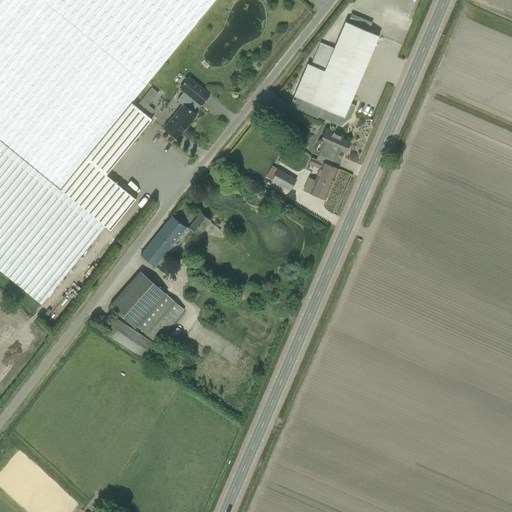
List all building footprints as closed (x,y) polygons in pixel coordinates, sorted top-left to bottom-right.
[(0,0),(0,271),(40,304),(104,226),(109,231),(135,199),(106,175),(111,170),(151,120),(148,117),(135,107),(131,103),(146,84),(215,0),(0,0)] [(345,22),(333,49),(320,42),(310,65),(307,64),(289,106),(317,118),(318,117),(340,127),(348,120),(346,118),(347,114),(351,115),(355,106),(350,104),(378,36),(345,22)] [(183,47),(179,53),(186,59),(191,53),(183,47)] [(183,104),(163,129),(176,140),(196,115),(192,112),(198,104),(201,106),(210,95),(188,77),(179,88),(189,97),(183,104)] [(151,88),(135,107),(148,117),(153,111),(147,105),(157,93),(151,88)] [(275,96),(264,109),(273,116),(279,121),(286,113),(281,109),(285,104),(277,97),(275,96)] [(341,135),(332,131),(327,129),(324,128),(319,141),(318,140),(313,152),(318,154),(315,160),(329,166),(331,160),(339,163),(343,152),(345,153),(350,142),(340,138),(341,135)] [(303,190),(316,196),(325,200),(338,169),(329,166),(315,160),(310,158),(308,164),(318,169),(314,180),(308,178),(303,190)] [(296,180),(271,166),(265,177),(290,191),(296,180)] [(200,213),(188,227),(199,236),(210,222),(200,213)] [(186,228),(171,216),(140,255),(154,267),(186,228)] [(140,271),(109,306),(117,313),(135,329),(137,326),(156,343),(157,344),(184,314),(183,312),(184,310),(147,278),(140,271)] [(160,349),(123,324),(115,319),(105,333),(114,339),(151,363),(160,349)]
